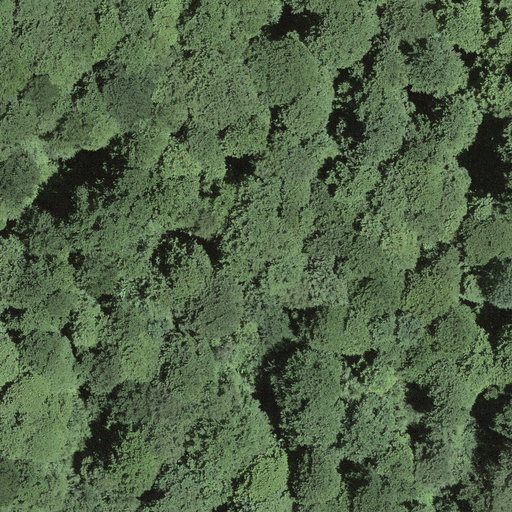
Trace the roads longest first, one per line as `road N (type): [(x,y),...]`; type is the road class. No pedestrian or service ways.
road 1 (track): [(319,0),(306,48),(254,107),(202,202),(0,334)]
road 2 (track): [(511,420),(464,46)]
